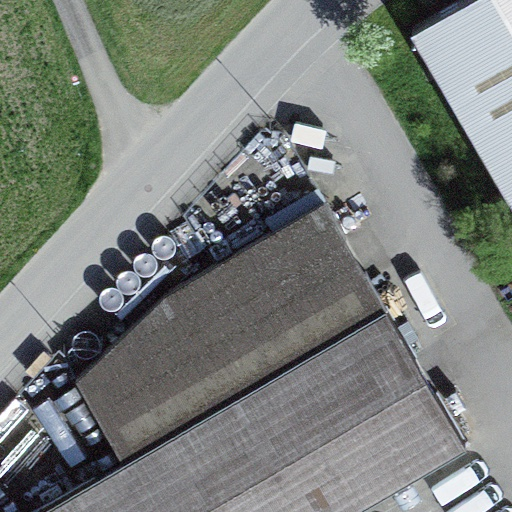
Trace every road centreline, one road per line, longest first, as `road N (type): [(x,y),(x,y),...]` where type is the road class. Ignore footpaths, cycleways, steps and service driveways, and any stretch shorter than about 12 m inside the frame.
road 1 (residential): [(312,0),(148,174)]
road 2 (residential): [(148,174),(0,339)]
road 3 (unclassified): [(148,174),(69,0)]
